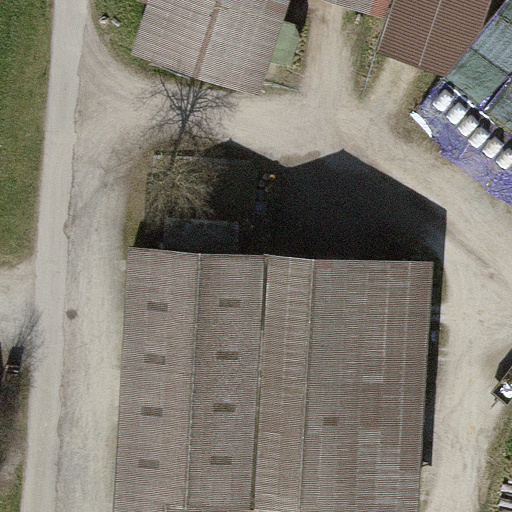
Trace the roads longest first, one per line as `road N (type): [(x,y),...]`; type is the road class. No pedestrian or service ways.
road 1 (residential): [(38,511),(74,0)]
road 2 (track): [(511,263),(383,149),(257,113),(67,102)]
